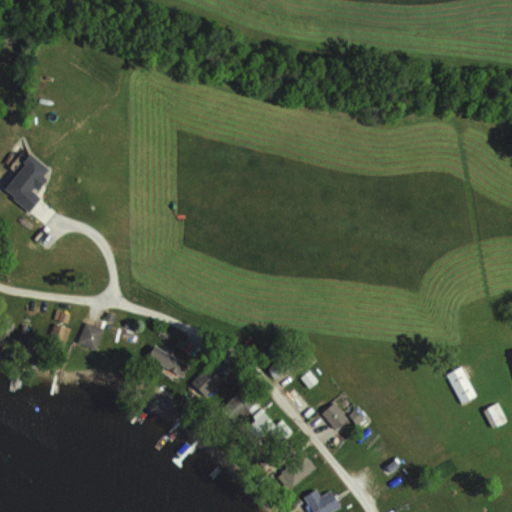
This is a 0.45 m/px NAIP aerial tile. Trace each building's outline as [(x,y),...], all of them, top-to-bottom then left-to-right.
[(66,346),(71,327),(54,322),(49,341),(66,346)] [(104,330),(86,323),(78,344),(96,351),(104,330)] [(188,363),(160,344),(155,350),(183,370),(188,363)] [(446,372),(462,403),(478,395),(461,364),(446,372)] [(240,419),(258,403),(244,387),(226,403),(240,419)] [(348,419),(334,401),(321,412),(335,429),(348,419)] [(507,420),(498,402),(484,409),(493,427),(507,420)] [(250,420),(263,433),(271,425),(259,412),(250,420)] [(313,468),(301,453),(280,471),(292,486),(313,468)] [(321,495),(317,487),(303,496),(313,511),(330,511),(342,505),(331,489),(321,495)]
